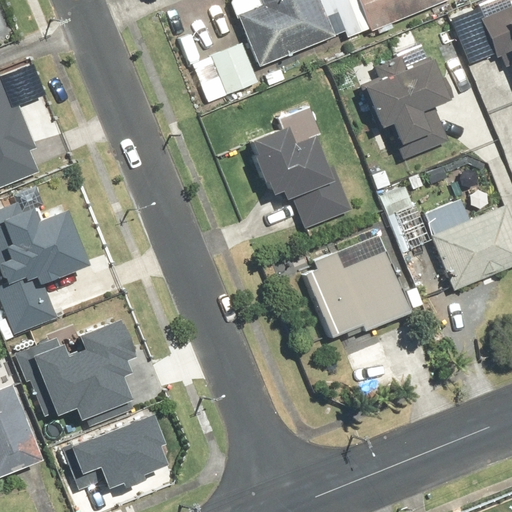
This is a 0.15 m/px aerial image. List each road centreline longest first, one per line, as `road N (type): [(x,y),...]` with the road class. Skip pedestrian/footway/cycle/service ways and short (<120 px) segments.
road 1 (residential): [(284,511),(76,0)]
road 2 (residential): [(511,418),(284,511)]
